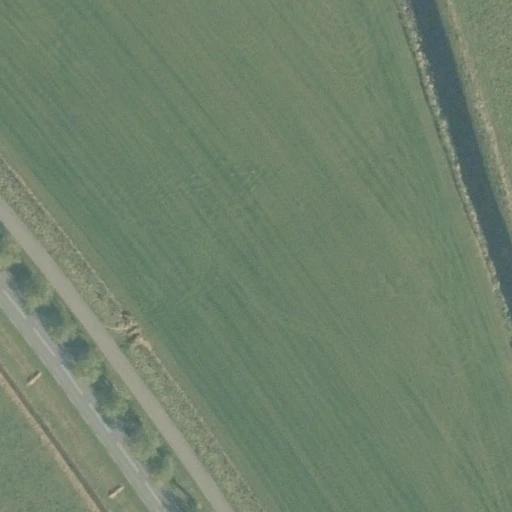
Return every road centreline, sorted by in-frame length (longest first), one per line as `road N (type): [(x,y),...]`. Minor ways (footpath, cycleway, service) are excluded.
road 1 (unclassified): [(226,511),(0,208)]
road 2 (secondary): [(166,511),(0,286)]
